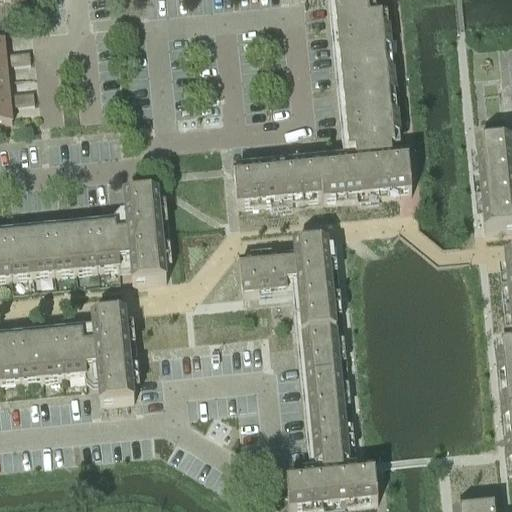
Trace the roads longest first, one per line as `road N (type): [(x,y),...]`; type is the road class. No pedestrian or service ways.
road 1 (residential): [(176,427),(238,469),(274,465),(263,385),(175,394)]
road 2 (residential): [(239,137),(310,129),(299,21),(229,28)]
road 3 (residential): [(229,28),(159,35),(170,144)]
road 4 (residential): [(0,183),(138,170),(170,144)]
road 5 (residential): [(0,445),(176,427)]
